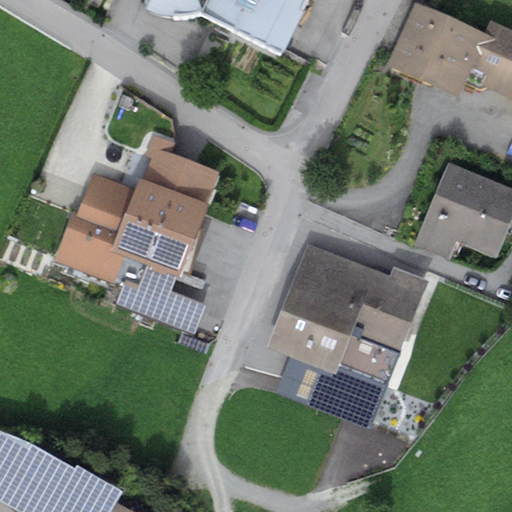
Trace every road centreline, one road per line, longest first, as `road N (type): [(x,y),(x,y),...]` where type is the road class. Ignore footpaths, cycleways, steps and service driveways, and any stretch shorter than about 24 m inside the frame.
road 1 (residential): [(297,174),(20,0)]
road 2 (residential): [(297,174),(218,372)]
road 3 (residential): [(381,0),(297,174)]
